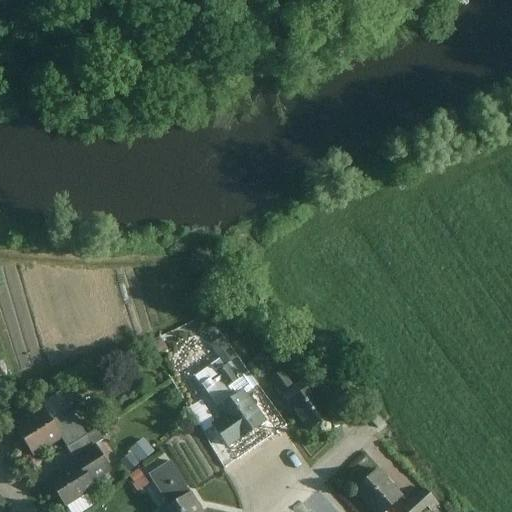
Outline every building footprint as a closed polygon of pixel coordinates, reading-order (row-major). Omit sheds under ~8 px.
[(200,375),(212,393),(235,378),(231,371),(241,363),(225,338),(215,345),(224,359),(200,375)] [(266,351),(253,366),(267,377),(279,363),(266,351)] [(337,414),(317,383),(289,400),(309,431),(337,414)] [(267,424),(244,389),(223,404),(230,414),(214,425),(230,449),(267,424)] [(63,440),(44,410),(17,428),(36,458),(63,440)] [(149,439),(123,457),(133,470),(159,452),(149,439)] [(79,467),(52,483),(68,509),(98,490),(91,478),(110,466),(98,447),(75,461),(79,467)] [(170,507),(161,511),(203,511),(172,463),(150,476),(170,507)] [(375,470),(354,488),(374,511),(382,511),(399,497),(375,470)] [(408,502),(413,511),(440,511),(446,510),(436,489),(408,502)]
